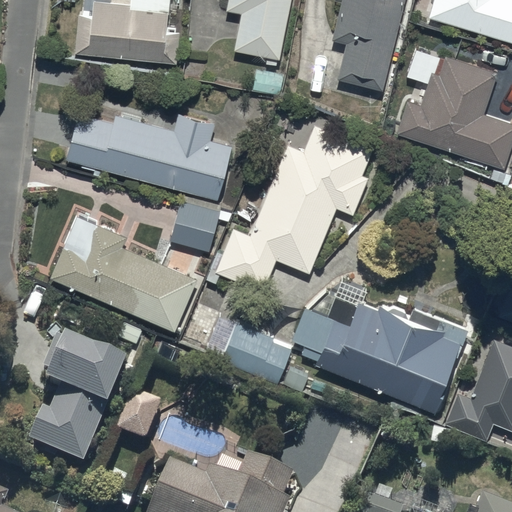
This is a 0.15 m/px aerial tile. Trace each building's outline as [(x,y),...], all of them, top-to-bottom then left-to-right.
[(128,0),(128,2),(107,0),(92,0),(91,11),(78,9),(73,51),(174,63),(178,28),(166,27),(168,0),(128,0)] [(279,57),(288,0),(226,0),(225,9),(239,11),(232,49),(265,55),(263,61),(274,63),(275,56),(279,57)] [(403,0),(339,0),(331,38),(344,41),(335,78),(382,89),(403,0)] [(511,0),(429,0),(425,14),(511,40),(511,0)] [(496,70),(444,52),(437,72),(428,69),(417,103),(405,99),(394,131),(503,167),(511,140),(511,121),(482,112),(496,70)] [(76,112),(64,157),(215,198),(229,144),(209,139),(214,120),(178,111),(173,128),(114,112),(112,121),(76,112)] [(307,271),(334,205),(352,212),(367,175),(361,172),(372,146),(312,121),(301,149),(286,143),(250,232),(232,225),(214,268),(262,288),(275,257),(307,271)] [(179,198),(168,239),(208,249),(219,208),(179,198)] [(77,213),(50,275),(174,329),(196,278),(123,246),(128,235),(77,213)] [(511,272),(496,313),(511,319),(511,272)] [(314,363),(429,409),(452,352),(456,354),(465,328),(412,306),(407,316),(378,304),(377,307),(357,299),(355,303),(334,295),(327,313),(304,304),(291,335),(305,341),(300,352),(316,358),(314,363)] [(275,335),(235,318),(233,323),(216,316),(204,344),(222,352),(221,356),(276,379),(290,346),(273,339),(275,335)] [(511,343),(493,336),(468,396),(456,391),(443,421),(484,438),(492,420),(511,428),(511,343)] [(29,443),(82,467),(125,371),(64,344),(62,350),(56,348),(42,380),(48,383),(45,389),(58,395),(49,416),(43,413),(29,443)] [(372,433),(358,427),(343,464),(357,470),(372,433)] [(293,476),(244,456),(233,485),(207,475),(205,482),(168,467),(149,511),(284,511),(288,504),(283,502),(293,476)] [(511,511),(511,498),(484,487),(473,511),(511,511)] [(0,511),(2,511),(8,498),(0,494),(0,511)] [(401,511),(368,499),(363,511),(401,511)]
